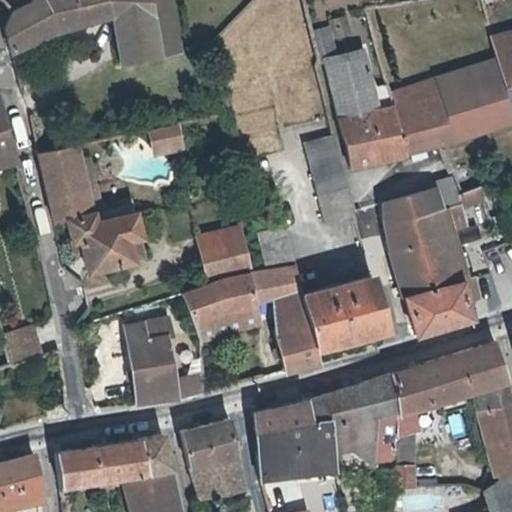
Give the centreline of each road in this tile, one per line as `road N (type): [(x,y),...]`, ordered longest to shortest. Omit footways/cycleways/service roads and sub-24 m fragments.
road 1 (residential): [(0,49),(84,425)]
road 2 (residential): [(228,394),(400,346)]
road 3 (residential): [(400,346),(363,218)]
road 4 (residential): [(228,394),(256,511)]
